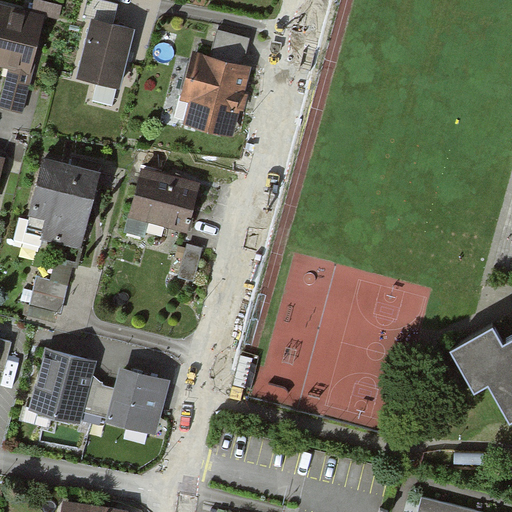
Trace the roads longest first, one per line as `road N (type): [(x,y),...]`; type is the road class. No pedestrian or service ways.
road 1 (residential): [(175,482),(299,0)]
road 2 (residential): [(175,482),(0,451)]
